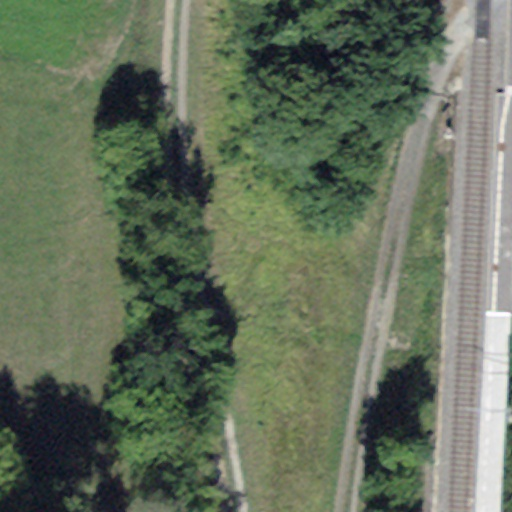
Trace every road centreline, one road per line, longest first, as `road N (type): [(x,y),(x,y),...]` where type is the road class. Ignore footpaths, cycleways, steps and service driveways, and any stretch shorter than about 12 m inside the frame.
road 1 (track): [(351,511),(366,391),(451,42),(484,5)]
road 2 (track): [(182,0),(177,204),(228,426),(236,511)]
